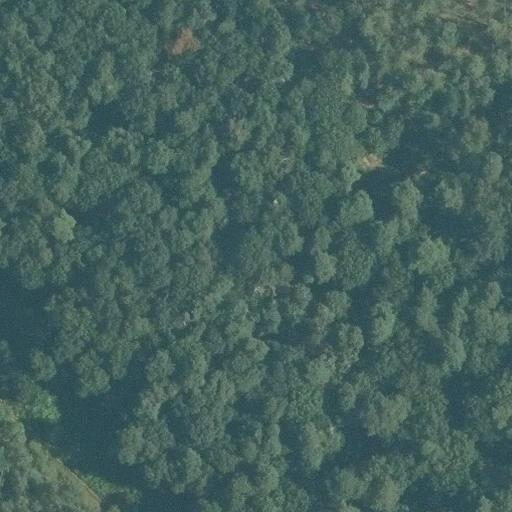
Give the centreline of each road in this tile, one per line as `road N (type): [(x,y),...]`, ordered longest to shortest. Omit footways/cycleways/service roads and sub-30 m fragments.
road 1 (track): [(262,0),(371,199)]
road 2 (track): [(117,511),(0,397)]
